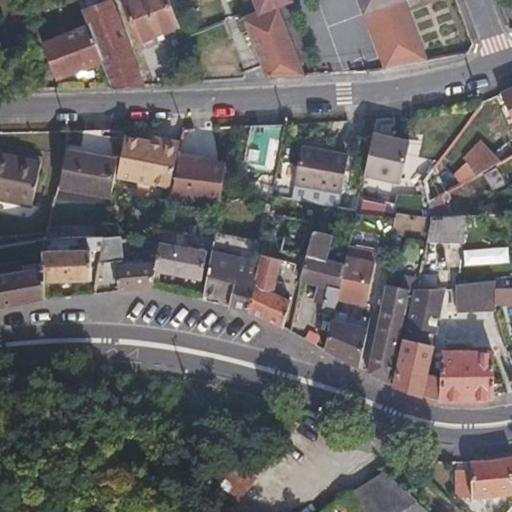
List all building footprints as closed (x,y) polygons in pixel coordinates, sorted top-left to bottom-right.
[(139,79),(110,0),(95,0),(79,6),(85,21),(99,56),(108,80),(139,79)] [(174,23),(164,0),(122,0),(139,43),(160,35),(158,29),(174,23)] [(277,0),(251,0),(254,8),(270,3),(277,0)] [(297,73),(270,3),(254,8),(237,15),(260,75),(297,73)] [(99,56),(85,21),(39,40),(52,75),(99,56)] [(408,60),(404,44),(375,50),(380,65),(408,60)] [(275,157),(282,121),(247,123),(240,158),(275,157)] [(395,182),(404,140),(368,132),(358,174),(395,182)] [(167,187),(175,146),(120,135),(115,159),(112,177),(167,187)] [(319,188),(328,150),(297,143),(289,181),(319,188)] [(112,177),(115,159),(60,150),(53,188),(108,198),(112,177)] [(336,191),(344,153),(328,150),(319,188),(336,191)] [(488,169),(479,150),(455,162),(464,180),(488,169)] [(0,155),(0,203),(27,209),(36,163),(0,155)] [(238,176),(239,168),(231,166),(229,174),(238,176)] [(313,216),(319,188),(289,181),(283,210),(313,216)] [(424,200),(444,190),(421,184),(424,200)] [(329,220),(336,191),(319,188),(313,216),(329,220)] [(172,208),(175,199),(165,197),(163,207),(172,208)] [(340,258),(322,255),(329,227),(311,223),(299,277),(322,282),(317,302),(330,304),(332,295),(340,258)] [(183,246),(185,233),(159,228),(157,240),(183,246)] [(113,258),(118,232),(102,232),(100,242),(97,257),(113,258)] [(426,244),(429,237),(419,235),(417,241),(412,241),(411,246),(425,248),(426,244)] [(442,247),(443,240),(429,237),(426,244),(442,247)] [(271,290),(279,256),(265,253),(268,240),(259,238),(258,241),(250,284),(271,290)] [(201,278),(206,250),(183,246),(157,240),(153,260),(151,267),(201,278)] [(250,284),(258,241),(252,240),(250,248),(247,247),(242,268),(238,267),(236,275),(232,274),(226,303),(245,307),(250,284)] [(88,277),(87,246),(43,247),(41,265),(42,280),(88,277)] [(361,301),(371,258),(342,251),(340,258),(332,295),(361,301)] [(151,267),(153,260),(114,265),(115,288),(148,285),(151,267)] [(42,280),(41,265),(0,272),(0,303),(42,295),(42,280)] [(384,378),(404,286),(382,282),(363,367),(384,378)] [(280,323),(289,295),(271,290),(250,284),(245,307),(280,323)] [(490,393),(489,349),(441,351),(437,375),(423,373),(440,286),(412,287),(390,380),(438,398),(480,396),(490,393)] [(510,310),(509,297),(492,298),(494,311),(510,310)] [(355,363),(363,324),(327,316),(321,345),(355,363)] [(219,447),(179,497),(198,511),(225,511),(254,475),(219,447)] [(511,489),(511,453),(481,461),(467,460),(472,498),(511,491),(511,489)] [(424,511),(380,472),(344,495),(354,511),(424,511)] [(354,511),(344,495),(318,511),(354,511)]
